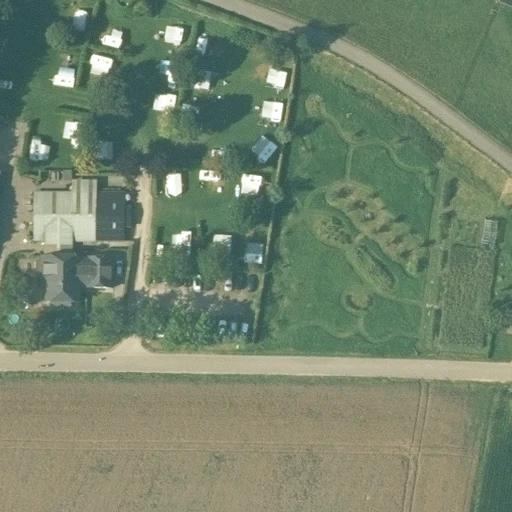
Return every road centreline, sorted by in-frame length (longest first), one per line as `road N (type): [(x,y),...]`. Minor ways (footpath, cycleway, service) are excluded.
road 1 (tertiary): [(511,373),(0,362)]
road 2 (unclassified): [(511,162),(410,86),(219,0)]
